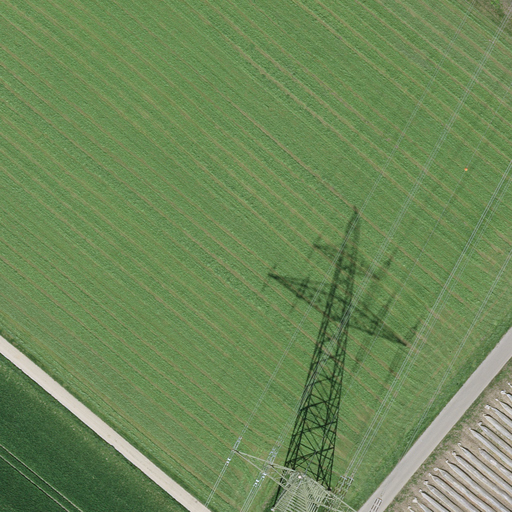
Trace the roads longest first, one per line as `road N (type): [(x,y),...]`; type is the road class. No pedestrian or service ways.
road 1 (track): [(0,342),(209,511)]
road 2 (unclassified): [(365,511),(511,335)]
